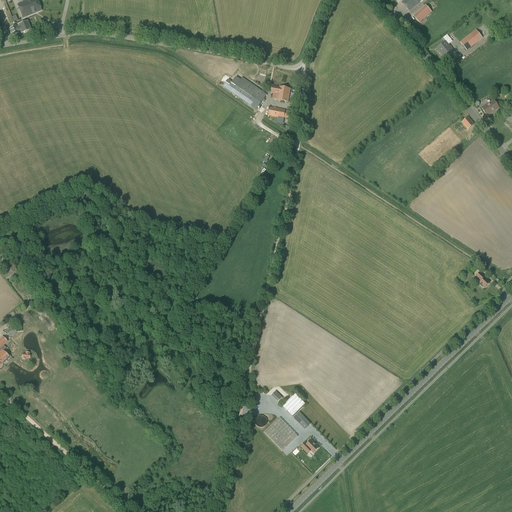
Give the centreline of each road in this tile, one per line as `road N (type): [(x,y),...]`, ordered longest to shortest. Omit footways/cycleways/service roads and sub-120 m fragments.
road 1 (track): [(217,511),(299,143),(304,67)]
road 2 (unclassified): [(0,49),(93,35),(297,69),(329,0)]
road 3 (tertiary): [(289,511),(511,293)]
road 4 (unclassified): [(511,162),(372,0)]
road 5 (track): [(0,394),(130,511)]
